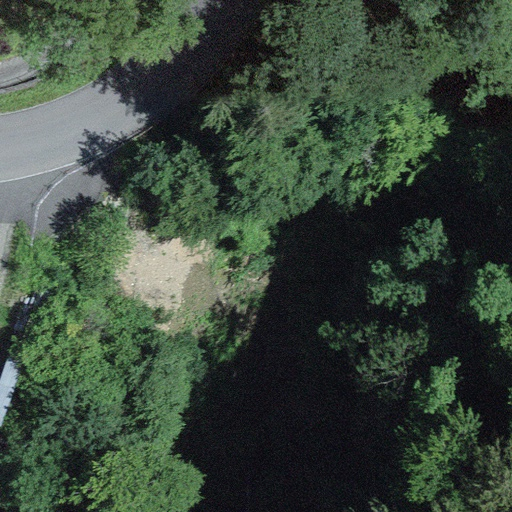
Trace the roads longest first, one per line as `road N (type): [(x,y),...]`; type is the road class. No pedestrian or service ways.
road 1 (tertiary): [(240,0),(176,76),(54,159),(0,160)]
road 2 (track): [(54,159),(40,304),(0,388)]
road 3 (track): [(99,0),(50,58),(0,77)]
